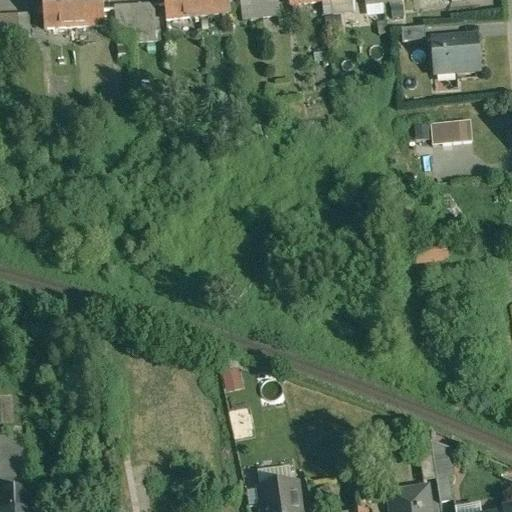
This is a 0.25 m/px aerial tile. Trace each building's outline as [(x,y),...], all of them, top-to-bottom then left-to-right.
[(102,0),(42,0),(44,31),(104,28),(102,0)] [(227,0),(163,0),(166,23),(230,16),(227,0)] [(277,0),(239,0),(242,22),(280,17),(277,0)] [(353,0),(288,0),(289,9),(353,2),(353,0)] [(154,7),(114,9),(117,36),(156,34),(154,7)] [(19,16),(0,16),(0,37),(30,37),(29,16),(19,16)] [(425,30),(401,32),(402,45),(425,43),(425,30)] [(457,41),(446,42),(446,41),(431,42),(434,78),(480,74),(477,38),(457,40),(457,41)] [(470,123),(430,127),(432,147),(472,144),(470,123)] [(452,262),(451,250),(418,253),(419,264),(452,262)] [(242,372),(227,373),(228,393),(243,392),(242,372)] [(27,439),(0,439),(0,511),(35,511),(36,511),(30,511),(27,439)] [(450,451),(430,443),(432,455),(436,481),(449,479),(449,480),(455,479),(450,451)] [(432,455),(419,458),(423,483),(436,481),(432,455)] [(449,479),(436,481),(440,505),(453,503),(449,480),(449,479)] [(296,511),(293,486),(259,490),(262,509),(265,509),(265,511),(296,511)] [(429,511),(426,491),(395,496),(397,509),(391,510),(391,511),(429,511)] [(387,511),(386,503),(369,505),(369,511),(387,511)]
